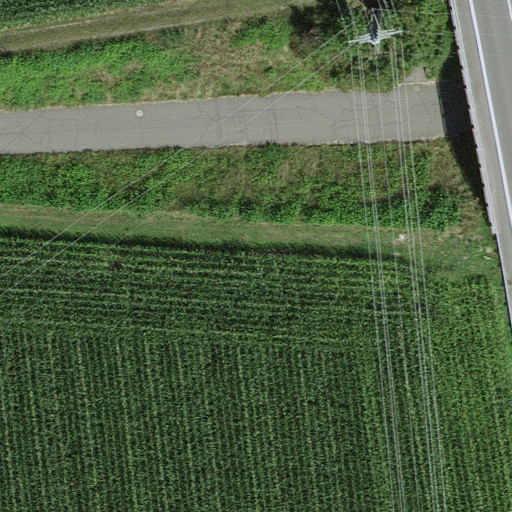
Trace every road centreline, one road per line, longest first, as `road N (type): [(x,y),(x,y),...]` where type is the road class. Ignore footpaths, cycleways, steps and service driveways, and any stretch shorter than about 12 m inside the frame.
road 1 (track): [(0,129),(511,106)]
road 2 (track): [(447,246),(0,212)]
road 3 (track): [(0,40),(241,0)]
